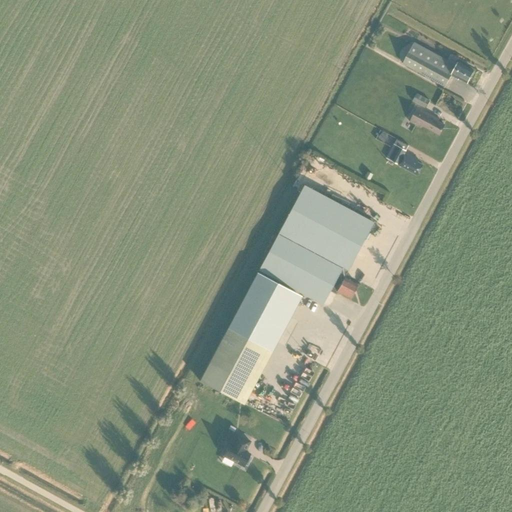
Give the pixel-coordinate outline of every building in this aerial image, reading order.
[(458,62),(457,65),(414,42),(403,63),(446,86),(451,76),(458,79),(459,78),(468,83),(474,71),(458,62)] [(430,100),(417,93),(412,101),(426,108),(430,100)] [(422,126),(439,135),(445,125),(438,121),(439,119),(418,107),(410,121),(421,128),(422,126)] [(384,143),(389,138),(383,132),(378,137),(384,143)] [(409,146),(397,139),(387,158),(399,164),(398,165),(417,175),(423,165),(418,162),(419,160),(405,152),(409,146)] [(373,221),(304,185),(259,270),(322,304),(330,290),(336,294),(337,291),(351,298),(358,284),(344,276),(373,221)] [(238,401),(295,293),(256,272),(199,380),(238,401)] [(230,443),(224,456),(243,466),(245,464),(247,465),(251,457),(249,456),(250,454),(245,451),(250,441),(238,435),(233,445),(230,443)] [(192,485),(186,489),(192,496),(198,491),(192,485)]
